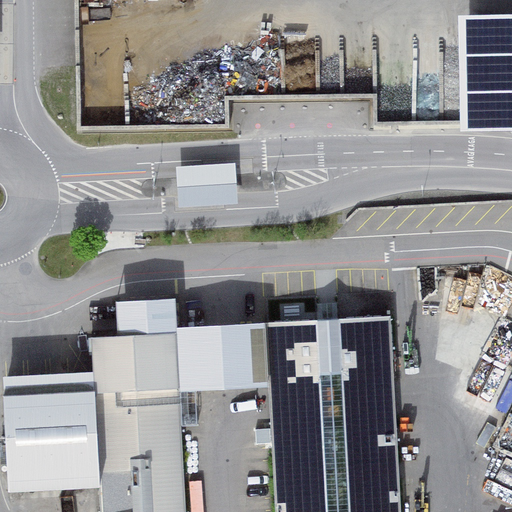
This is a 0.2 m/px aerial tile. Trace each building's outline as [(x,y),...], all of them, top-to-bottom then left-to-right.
[(511,6),(462,8),(463,127),(511,125),(511,6)] [(378,89),(229,93),(230,130),(379,127),(378,89)] [(235,163),(176,167),(178,207),(237,204),(235,163)] [(397,511),(387,316),(262,323),(272,511),(397,511)] [(88,373),(0,377),(0,426),(4,493),(100,488),(101,511),(183,511),(173,333),(86,337),(88,373)]
